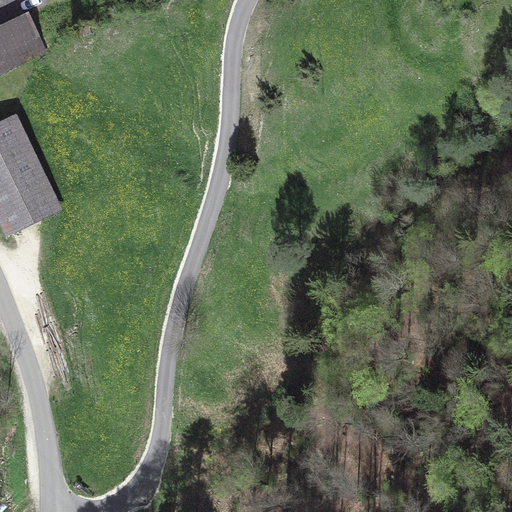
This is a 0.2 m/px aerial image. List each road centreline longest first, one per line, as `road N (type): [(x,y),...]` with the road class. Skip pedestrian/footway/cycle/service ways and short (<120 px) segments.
road 1 (unclassified): [(99,511),(131,494),(157,454),(179,307),(224,162),(236,26),(247,0)]
road 2 (tertiary): [(0,292),(41,411),(52,511)]
